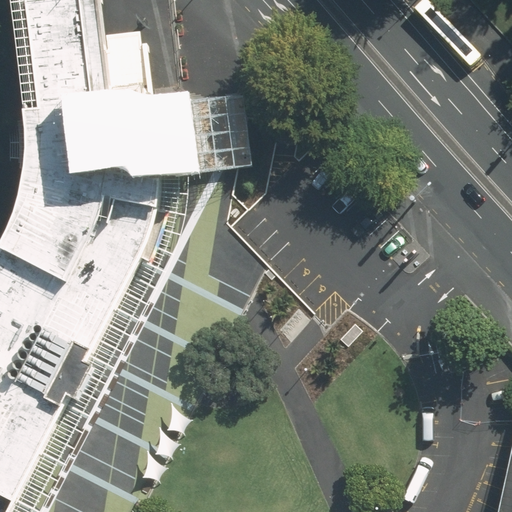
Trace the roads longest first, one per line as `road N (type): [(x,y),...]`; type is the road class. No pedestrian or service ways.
road 1 (secondary): [(511,255),(284,0)]
road 2 (secondary): [(365,0),(511,163)]
